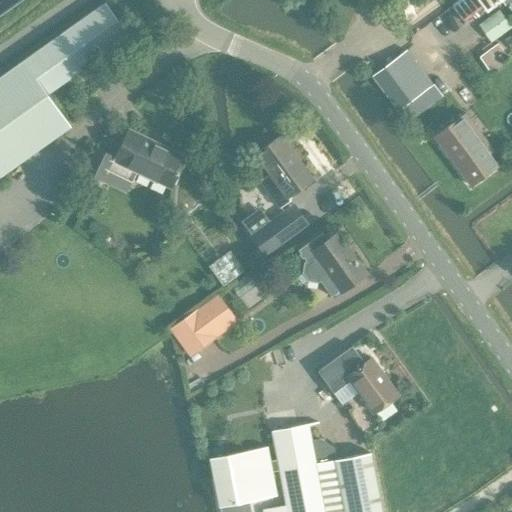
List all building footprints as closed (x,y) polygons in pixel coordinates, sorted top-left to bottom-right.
[(411,0),(401,0),(405,19),(415,17),(424,8),(422,0),(412,0),(411,0)] [(477,0),(459,0),(452,6),(463,22),(482,7),(477,0)] [(502,0),(480,0),(488,11),(502,0)] [(0,176),(71,126),(48,93),(129,35),(105,2),(0,76),(0,176)] [(498,9),(477,25),(490,42),(511,27),(498,9)] [(397,110),(431,85),(406,51),(372,76),(397,110)] [(470,187),(498,167),(489,154),(493,151),(466,113),(434,136),(470,187)] [(178,170),(185,156),(129,129),(115,159),(111,157),(112,156),(97,149),(86,172),(101,179),(106,169),(132,182),(137,171),(170,187),(177,173),(178,173),(179,171),(178,170)] [(288,197),(312,179),(281,134),(254,153),(269,175),(260,181),(278,207),(290,199),(288,197)] [(284,212),(251,235),(264,252),(265,254),(269,251),(298,231),(284,212)] [(348,247),(338,232),(328,239),(323,232),(298,250),(306,260),(304,262),(302,272),(308,280),(318,282),(320,281),(332,296),(339,291),(341,292),(365,274),(347,248),(348,247)] [(238,321),(217,293),(169,328),(190,357),(238,321)] [(371,357),(364,362),(352,345),(318,370),(333,392),(349,380),(373,413),(398,395),(371,357)] [(324,511),(315,463),(308,425),(273,431),(288,511),(324,511)] [(209,458),(219,507),(278,495),(268,446),(209,458)] [(382,511),(371,452),(335,459),(315,463),(324,511),(382,511)]
